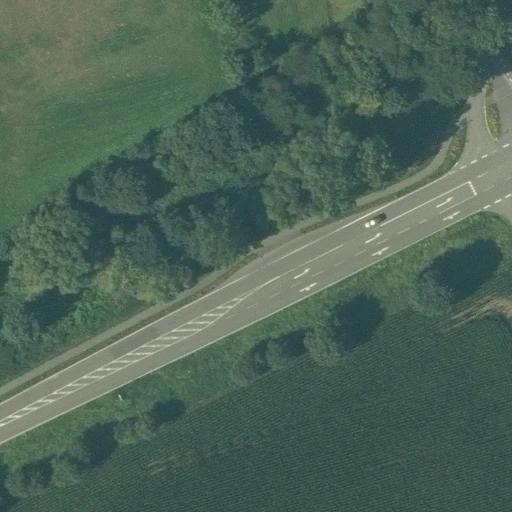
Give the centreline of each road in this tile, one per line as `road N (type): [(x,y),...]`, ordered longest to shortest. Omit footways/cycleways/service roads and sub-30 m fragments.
road 1 (secondary): [(0,424),(503,174)]
road 2 (unclassified): [(485,55),(503,174)]
